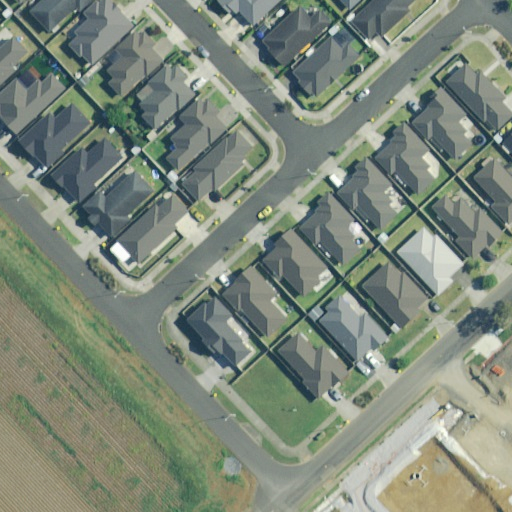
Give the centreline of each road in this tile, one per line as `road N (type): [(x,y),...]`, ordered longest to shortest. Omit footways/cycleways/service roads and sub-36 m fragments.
road 1 (unclassified): [(287,493),(511,284)]
road 2 (residential): [(312,153),(127,323)]
road 3 (residential): [(287,493),(127,323)]
road 4 (residential): [(478,0),(312,153)]
road 5 (residential): [(312,153),(169,0)]
road 6 (residential): [(127,323),(0,188)]
